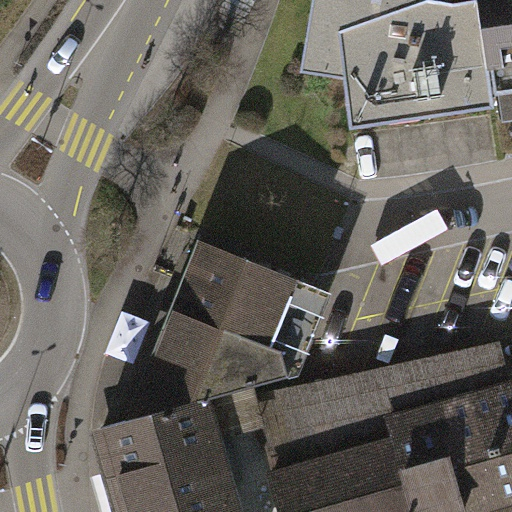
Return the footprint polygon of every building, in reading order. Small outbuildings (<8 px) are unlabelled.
[(452,3),(436,0),(315,0),(304,67),(346,76),(352,126),(495,107),(494,95),(481,1),(452,3)] [(511,92),(511,0),(487,0),(481,1),(494,95),(511,92)] [(131,422),(228,396),(298,374),(302,359),(266,345),(294,281),(202,244),(131,422)] [(499,347),(258,403),(283,511),(468,511),(511,499),(511,381),(509,382),(499,347)] [(260,511),(228,396),(131,422),(108,429),(131,511),(260,511)] [(511,511),(511,499),(468,511),(511,511)]
